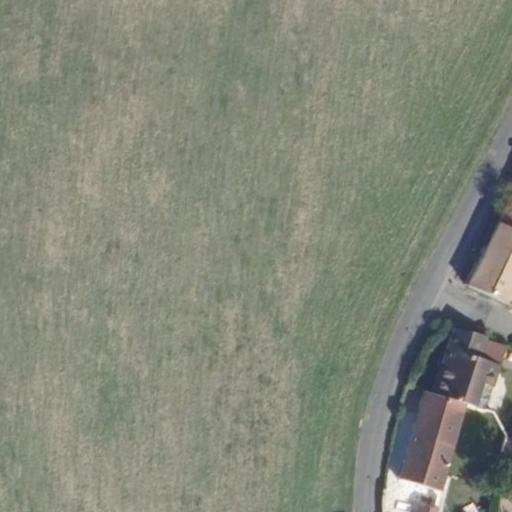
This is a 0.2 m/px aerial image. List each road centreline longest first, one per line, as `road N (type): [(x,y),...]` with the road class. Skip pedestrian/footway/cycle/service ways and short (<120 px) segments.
road 1 (tertiary): [(440,287),(393,378),(368,463),(370,511)]
road 2 (tertiary): [(511,126),(440,287)]
